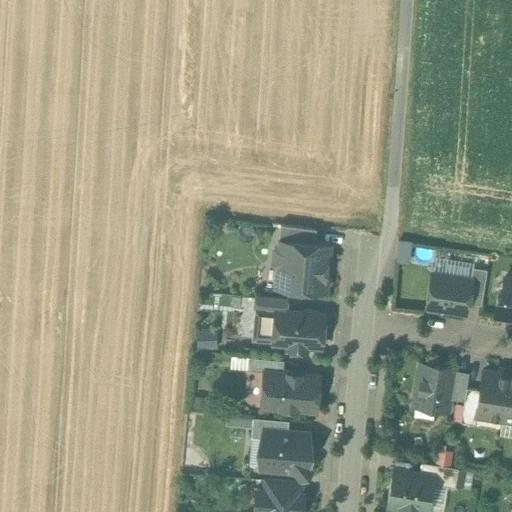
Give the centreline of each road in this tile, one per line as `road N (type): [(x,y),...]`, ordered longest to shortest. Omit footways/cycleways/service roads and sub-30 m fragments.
road 1 (residential): [(404,0),(385,243),(365,321)]
road 2 (residential): [(365,321),(348,511)]
road 3 (residential): [(365,321),(511,345)]
